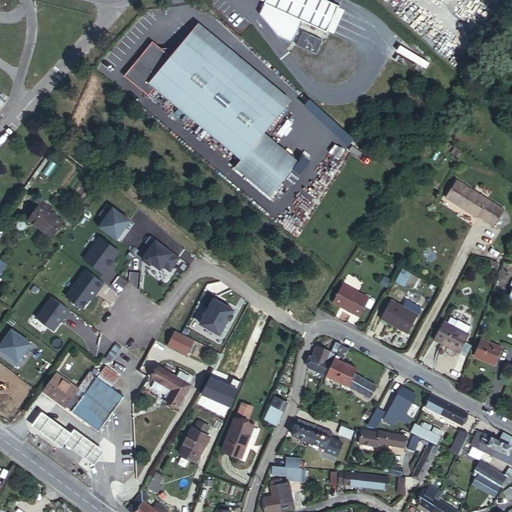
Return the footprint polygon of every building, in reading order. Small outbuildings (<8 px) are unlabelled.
[(338,9),(317,0),(266,0),(263,8),(326,36),(338,9)] [(158,48),(127,82),(152,103),(159,96),(244,168),(268,142),(289,117),(197,39),(176,64),(158,48)] [(244,168),(237,176),(271,205),(301,171),(268,142),(244,168)] [(510,212),(462,183),(450,201),(481,221),(483,218),(499,228),(510,212)] [(49,211),(41,205),(28,223),(51,240),(61,226),(46,214),(49,211)] [(113,210),(99,229),(116,242),(130,223),(113,210)] [(149,238),(145,245),(151,250),(141,262),(149,268),(150,266),(159,272),(162,269),(169,274),(179,261),(149,238)] [(100,239),(84,261),(104,276),(109,269),(108,269),(119,254),(100,239)] [(103,285),(86,271),(66,298),(82,310),(93,295),(95,296),(103,285)] [(414,279),(405,275),(399,287),(408,291),(414,279)] [(374,302),(347,288),(337,305),(363,320),(374,302)] [(70,312),(52,298),(36,319),(53,332),(64,318),(65,318),(70,312)] [(198,325),(217,336),(231,312),(211,300),(198,325)] [(420,319),(396,305),(386,322),(411,336),(420,319)] [(444,320),(434,340),(461,354),(471,335),(469,333),(472,326),(460,320),(455,326),(444,320)] [(0,345),(0,348),(17,362),(30,344),(11,330),(0,345)] [(191,341),(173,332),(166,346),(183,356),(191,341)] [(473,355),(490,362),(492,357),(496,358),(502,345),(480,337),(473,355)] [(342,344),(336,341),(331,352),(318,346),(307,366),(325,375),(342,344)] [(342,344),(325,375),(330,378),(337,380),(344,366),(345,363),(341,362),(348,347),(342,344)] [(344,366),(337,380),(347,386),(369,398),(375,386),(353,374),(355,368),(345,363),(344,366)] [(176,409),(188,387),(186,386),(189,379),(178,373),(175,379),(157,369),(151,380),(154,382),(149,389),(163,397),(162,399),(165,402),(164,402),(176,409)] [(99,370),(92,380),(77,402),(73,408),(68,415),(95,435),(120,401),(103,388),(104,387),(108,391),(116,381),(99,370)] [(73,408),(77,402),(92,380),(85,375),(74,389),(55,376),(41,395),(62,410),(67,404),(73,408)] [(402,387),(391,406),(405,414),(416,394),(402,387)] [(430,393),(425,404),(460,423),(465,412),(430,393)] [(286,401),(286,400),(274,395),(264,418),(276,423),(280,413),(286,401)] [(367,425),(376,427),(388,429),(394,418),(377,408),(367,425)] [(72,426),(70,429),(40,409),(31,422),(62,443),(64,439),(94,460),(103,446),(72,426)] [(340,414),(329,411),(329,416),(339,419),(340,414)] [(291,434),(308,441),(312,432),(311,431),(314,425),(297,418),(291,434)] [(196,421),(192,430),(203,436),(207,427),(196,421)] [(249,430),(231,422),(217,453),(236,461),(249,430)] [(422,427),(429,430),(431,425),(424,422),(422,427)] [(411,431),(417,434),(421,426),(415,424),(411,431)] [(308,441),(309,442),(312,443),(316,445),(324,449),(323,451),(335,456),(341,443),(329,438),(331,433),(314,425),(311,431),(312,432),(308,441)] [(337,433),(349,438),(352,430),(340,425),(337,433)] [(439,435),(432,432),(429,430),(422,427),(421,426),(417,434),(435,443),(439,435)] [(434,427),(432,432),(439,435),(441,430),(434,427)] [(376,445),(376,444),(376,441),(381,442),(394,444),(396,432),(378,429),(378,431),(360,428),(358,442),(376,445)] [(203,436),(192,430),(189,429),(176,454),(195,464),(207,438),(203,436)] [(461,430),(452,449),(459,453),(469,433),(461,430)] [(511,444),(511,446),(478,430),(472,444),(511,463),(511,444)] [(429,442),(412,476),(421,481),(437,446),(429,442)] [(276,458),(276,464),(296,466),(297,459),(276,458)] [(477,472),(474,478),(497,491),(499,486),(500,484),(506,474),(480,460),(474,470),(475,471),(476,470),(477,471),(476,472),(477,472)] [(389,464),(388,473),(399,474),(400,466),(389,464)] [(301,468),(271,467),(271,475),(286,476),(286,480),(302,480),(304,480),(304,474),(301,474),(301,468)] [(339,471),(338,483),(387,488),(388,478),(346,474),(346,472),(339,471)] [(162,477),(155,472),(146,486),(156,492),(161,485),(158,483),(162,477)] [(503,486),(511,477),(506,473),(506,474),(500,484),(503,486)] [(397,492),(405,492),(406,490),(406,489),(406,488),(404,485),(405,477),(399,477),(397,492)] [(472,482),(495,494),(497,491),(474,478),(472,482)] [(264,511),(275,511),(294,508),(290,491),(288,482),(282,483),(279,480),(271,482),(269,487),(272,495),(263,497),(262,502),(264,511)] [(432,511),(433,511),(434,511),(458,511),(436,498),(433,496),(436,490),(428,485),(424,491),(422,489),(415,500),(426,506),(424,510),(427,511),(432,511)] [(508,486),(502,489),(508,496),(511,495),(511,486),(511,485),(508,487),(508,486)] [(126,510),(128,511),(164,511),(166,510),(160,507),(157,511),(156,511),(144,503),(147,498),(139,492),(126,510)]
